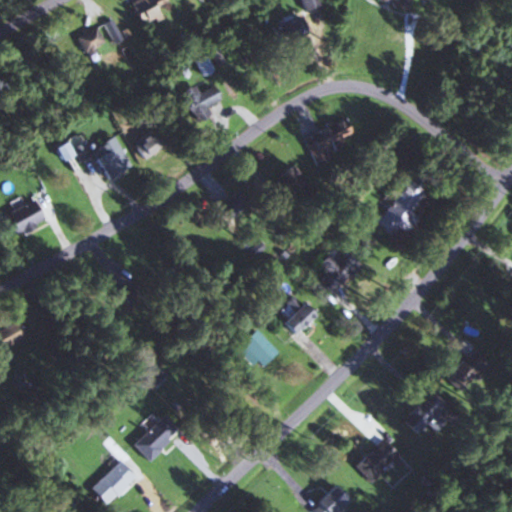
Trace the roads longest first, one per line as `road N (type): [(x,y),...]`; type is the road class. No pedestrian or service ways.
road 1 (residential): [(0,291),(158,201),(305,94),(344,83),(409,108),(506,183)]
road 2 (residential): [(194,511),(383,331),(511,175)]
